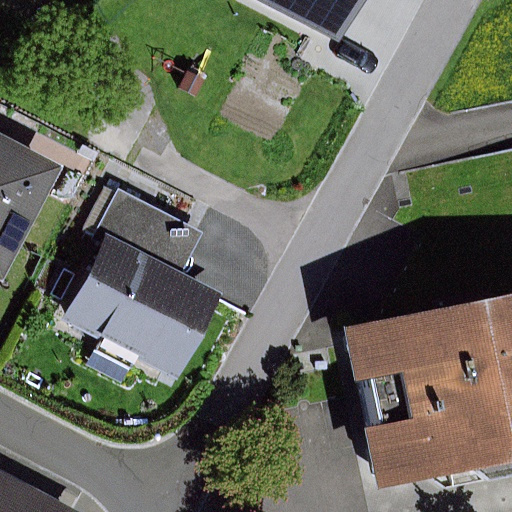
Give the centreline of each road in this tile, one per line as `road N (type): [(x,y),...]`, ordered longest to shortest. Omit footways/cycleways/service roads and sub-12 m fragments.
road 1 (residential): [(154,510),(245,380),(449,0)]
road 2 (residential): [(0,416),(120,479),(154,510)]
